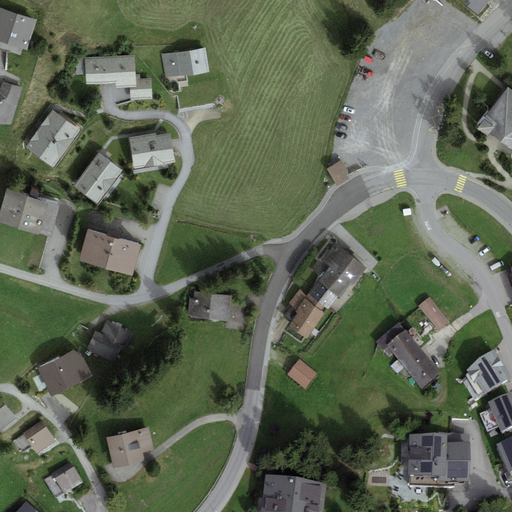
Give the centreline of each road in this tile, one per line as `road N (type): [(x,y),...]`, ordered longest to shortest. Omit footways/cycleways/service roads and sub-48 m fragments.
road 1 (residential): [(292,255),(268,248),(123,299),(0,266)]
road 2 (tertiary): [(292,255),(265,325),(245,441),(207,511)]
road 3 (residential): [(422,175),(439,89),(511,6)]
road 4 (residential): [(422,175),(434,230),(489,281),(511,339)]
road 5 (tertiary): [(422,175),(360,193),(292,255)]
